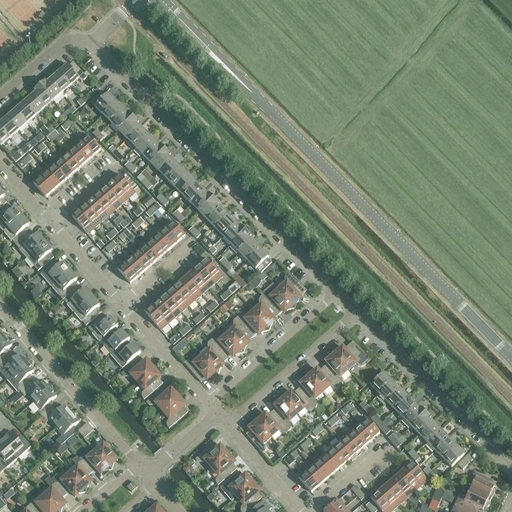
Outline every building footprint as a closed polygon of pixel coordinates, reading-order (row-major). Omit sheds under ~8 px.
[(59,69),(57,71),(70,87),(79,79),(82,83),(87,78),(73,63),(69,67),(67,65),(64,67),(63,66),(59,69)] [(52,77),(49,80),(61,94),(70,87),(57,71),(55,73),(51,77),(52,77)] [(46,81),(40,86),(53,101),(61,94),(49,80),(46,82),(46,81)] [(35,92),(32,95),(44,109),(53,101),(40,86),(34,91),(35,92)] [(95,107),(103,116),(117,102),(115,99),(115,100),(112,96),(111,97),(108,94),(106,96),(102,92),(91,103),(95,107)] [(25,99),(22,101),(36,116),(44,109),(32,95),(29,97),(28,96),(25,99)] [(17,107),(15,110),(27,124),(36,116),(22,101),(20,103),(17,106),(17,107)] [(103,116),(111,124),(124,111),(122,108),(123,107),(119,104),(117,102),(103,116)] [(7,114),(5,116),(18,131),(27,124),(15,110),(12,112),(11,111),(8,114),(7,114)] [(111,124),(119,132),(133,118),(128,112),(127,113),(124,111),(111,124)] [(0,122),(0,127),(10,139),(18,131),(5,116),(3,118),(0,120),(0,122)] [(119,132),(127,140),(140,127),(138,124),(139,123),(133,118),(119,132)] [(10,139),(0,127),(0,145),(3,150),(7,146),(5,143),(10,139)] [(127,140),(135,148),(149,134),(147,132),(144,129),(143,129),(140,127),(127,140)] [(47,139),(51,135),(48,130),(43,134),(47,139)] [(135,148),(143,156),(156,143),(154,140),(155,140),(151,136),(149,134),(135,148)] [(88,135),(80,142),(93,157),(101,150),(88,135)] [(80,142),(74,147),(87,163),(93,157),(80,142)] [(29,143),(20,151),(25,156),(33,148),(29,144),(29,143)] [(143,156),(151,164),(165,150),(160,145),(159,146),(156,143),(143,156)] [(74,147),(67,153),(80,168),(87,163),(74,147)] [(151,164),(159,172),(172,159),(170,157),(171,156),(165,150),(151,164)] [(11,158),(16,164),(25,156),(20,151),(11,158)] [(67,153),(60,159),(73,174),(80,168),(67,153)] [(60,159),(53,165),(66,180),(73,174),(60,159)] [(159,172),(167,181),(181,166),(179,164),(176,161),(175,162),(172,159),(159,172)] [(21,170),(24,167),(28,164),(25,160),(17,166),(21,170)] [(53,165),(46,171),(60,186),(66,180),(53,165)] [(167,181),(175,189),(188,175),(186,173),(187,172),(183,169),(184,168),(181,166),(167,181)] [(46,171),(40,177),(53,192),(60,186),(46,171)] [(175,189),(183,197),(198,183),(195,181),(192,177),(191,178),(188,175),(175,189)] [(120,176),(113,182),(129,200),(136,193),(120,176)] [(53,192),(40,177),(32,183),(46,198),(53,192)] [(113,182),(106,188),(122,206),(129,200),(113,182)] [(183,197),(191,205),(205,192),(202,189),(203,188),(199,185),(200,185),(198,183),(183,197)] [(106,188),(100,194),(115,211),(122,206),(106,188)] [(191,205),(199,213),(213,199),(208,193),(207,194),(205,192),(191,205)] [(100,194),(93,199),(108,217),(115,211),(100,194)] [(93,199),(86,205),(101,223),(108,217),(93,199)] [(199,213),(207,221),(221,208),(218,205),(219,204),(213,199),(199,213)] [(86,205),(79,211),(95,229),(101,223),(86,205)] [(9,206),(0,213),(0,228),(4,233),(23,217),(15,208),(13,211),(9,206)] [(207,221),(215,229),(230,215),(228,213),(227,213),(224,210),(223,211),(221,208),(207,221)] [(95,229),(79,211),(72,217),(88,235),(95,229)] [(215,229),(223,237),(237,224),(234,222),(235,221),(232,217),(230,215),(215,229)] [(11,241),(12,241),(16,245),(31,232),(27,227),(30,225),(23,217),(4,233),(11,241)] [(172,222),(165,228),(178,243),(185,237),(172,222)] [(223,237),(231,245),(246,231),(240,226),(239,227),(237,224),(223,237)] [(165,228),(158,234),(171,249),(178,243),(165,228)] [(189,232),(193,236),(197,232),(193,228),(189,232)] [(231,245),(239,254),(253,240),(250,238),(251,237),(246,231),(231,245)] [(19,250),(27,259),(45,243),(38,234),(35,237),(31,232),(16,245),(20,250),(19,250)] [(158,234),(151,239),(164,255),(171,249),(158,234)] [(151,239),(144,245),(158,261),(164,255),(151,239)] [(239,254),(247,262),(262,247),(260,245),(259,245),(256,242),(255,243),(253,240),(239,254)] [(34,267),(38,272),(54,258),(50,254),(53,251),(45,243),(27,259),(34,267)] [(144,245),(138,251),(151,266),(158,261),(144,245)] [(262,247),(247,262),(256,270),(260,274),(271,263),(267,259),(269,257),(266,254),(267,253),(264,250),(262,247)] [(138,251),(131,257),(144,272),(151,266),(138,251)] [(131,257),(124,263),(137,278),(144,272),(131,257)] [(219,263),(225,268),(229,264),(223,259),(219,263)] [(207,260),(200,266),(215,284),(223,278),(207,260)] [(56,261),(40,275),(51,288),(70,271),(63,263),(60,265),(56,261)] [(137,278),(124,263),(117,269),(130,284),(137,278)] [(200,266),(193,272),(209,290),(215,284),(200,266)] [(70,271),(51,288),(63,301),(79,287),(75,282),(78,280),(70,271)] [(193,272),(186,278),(202,296),(209,290),(193,272)] [(236,273),(232,277),(243,289),(247,284),(236,273)] [(254,288),(266,277),(262,273),(250,284),(254,288)] [(286,284),(279,291),(295,309),(297,303),(301,300),(299,298),(307,291),(289,273),(286,275),(285,277),(284,279),(285,281),(286,283),(286,284)] [(186,278),(180,284),(195,301),(202,296),(186,278)] [(180,284),(173,290),(188,307),(195,301),(180,284)] [(250,284),(244,288),(249,293),(254,289),(250,284)] [(260,295),(262,297),(278,316),(283,312),(284,314),(288,311),(295,309),(279,291),(273,284),(260,295)] [(67,305),(74,314),(93,297),(86,289),(83,291),(79,287),(63,301),(63,300),(67,305)] [(173,290),(166,295),(182,313),(188,307),(173,290)] [(166,295),(159,301),(175,319),(182,313),(166,295)] [(74,314),(81,322),(82,322),(86,326),(101,313),(97,308),(100,306),(93,297),(74,314)] [(261,306),(253,313),(269,332),(272,325),(275,322),(274,320),(278,316),(262,297),(261,298),(259,299),(259,301),(259,304),(260,306),(261,306)] [(159,301),(152,307),(168,325),(175,319),(159,301)] [(220,310),(224,314),(229,310),(224,305),(220,310)] [(168,325),(152,307),(145,313),(161,331),(168,325)] [(237,318),(236,319),(252,338),(257,334),(259,336),(262,333),(269,332),(253,313),(245,319),(243,317),(241,317),(239,317),(237,318)] [(104,316),(88,329),(92,334),(99,343),(100,342),(115,329),(118,327),(110,318),(108,320),(104,316)] [(235,329),(227,335),(244,354),(246,347),(249,344),(248,342),(252,338),(236,319),(235,320),(234,322),(233,324),(233,326),(234,328),(235,329)] [(104,347),(103,347),(111,356),(127,342),(129,340),(122,331),(119,334),(115,329),(100,342),(104,347)] [(0,364),(8,357),(4,353),(12,346),(8,342),(7,335),(0,341),(0,364)] [(211,341),(210,341),(227,361),(231,357),(233,358),(236,355),(244,354),(227,335),(220,342),(219,341),(217,340),(215,339),(213,339),(211,341)] [(209,351),(202,358),(218,376),(220,369),(224,366),(222,364),(227,361),(210,341),(209,342),(208,344),(207,346),(207,348),(208,350),(209,351)] [(111,356),(122,369),(141,353),(133,344),(130,347),(127,342),(111,356)] [(339,351),(332,352),(348,371),(356,364),(357,365),(358,366),(360,367),(363,367),(365,366),(371,360),(353,342),(344,350),(343,348),(339,351)] [(328,364),(323,368),(340,387),(341,387),(342,385),(342,383),(342,380),(341,378),(348,371),(332,352),(330,359),(326,362),(328,364)] [(0,364),(0,372),(7,381),(29,361),(23,359),(20,355),(12,362),(8,357),(0,364)] [(131,376),(138,383),(156,367),(150,365),(146,361),(145,363),(140,358),(121,375),(122,376),(124,377),(126,377),(128,377),(130,376),(131,376)] [(218,376),(202,358),(194,364),(193,363),(191,362),(189,362),(187,362),(185,363),(184,364),(201,383),(206,379),(207,381),(211,378),(218,376)] [(18,393),(20,392),(30,383),(26,378),(34,372),(31,368),(29,361),(7,381),(18,393)] [(156,367),(138,383),(144,391),(143,392),(142,394),(142,396),(142,398),(143,400),(144,401),(163,384),(159,379),(161,378),(158,374),(156,367)] [(313,373),(306,375),(323,393),(330,387),(331,387),(333,389),(335,389),(337,389),(339,388),(340,387),(323,368),(319,372),(317,370),(313,373)] [(371,386),(379,395),(393,381),(391,379),(388,375),(387,376),(384,373),(371,386)] [(302,386),(297,390),(314,410),(315,409),(316,407),(317,405),(316,403),(315,401),(315,400),(323,393),(306,375),(304,381),(300,385),(302,386)] [(366,380),(361,384),(364,388),(369,384),(366,380)] [(26,395),(33,403),(52,387),(45,384),(42,381),(34,387),(30,383),(20,392),(24,397),(26,395)] [(379,395),(387,403),(400,390),(398,387),(399,386),(395,383),(393,381),(379,395)] [(38,413),(42,418),(53,409),(49,404),(56,397),(53,394),(52,387),(33,403),(40,411),(38,413)] [(156,404),(162,412),(181,396),(174,394),(171,390),(169,391),(165,387),(146,403),(147,404),(149,406),(151,406),(153,406),(155,405),(156,404)] [(297,390),(293,394),(291,392),(288,396),(281,397),(297,416),(305,409),(306,410),(307,411),(308,411),(309,411),(310,411),(311,411),(312,411),(313,410),(314,410),(297,390)] [(387,403),(395,411),(409,397),(407,395),(404,391),(403,392),(400,390),(387,403)] [(181,396),(162,412),(169,420),(168,421),(167,422),(167,424),(167,427),(168,428),(169,429),(188,413),(184,408),(186,407),(183,403),(181,396)] [(276,409),(272,413),(288,432),(289,431),(291,429),(291,427),(291,425),(290,423),(289,422),(297,416),(281,397),(278,404),(275,407),(276,409)] [(395,411),(403,419),(416,406),(414,403),(415,403),(411,399),(412,399),(409,397),(395,411)] [(49,421),(55,429),(74,412),(67,410),(64,406),(56,413),(53,409),(42,418),(46,423),(49,421)] [(403,419),(411,427),(425,413),(420,408),(419,409),(416,406),(403,419)] [(74,412),(55,429),(62,436),(60,438),(64,443),(75,434),(71,430),(79,423),(75,419),(74,412)] [(262,418),(255,419),(271,438),(279,431),(280,432),(281,433),(283,434),(286,433),(288,432),(272,413),(267,417),(266,415),(262,418)] [(411,427),(419,435),(432,422),(430,420),(431,419),(425,413),(411,427)] [(271,438),(255,419),(253,426),(249,429),(251,431),(246,435),(263,454),(264,453),(265,451),(265,449),(265,447),(264,445),(263,445),(271,438)] [(366,419),(359,425),(372,440),(380,434),(366,419)] [(419,435),(427,444),(442,429),(439,427),(436,424),(435,425),(432,422),(419,435)] [(78,432),(84,439),(93,431),(87,424),(78,432)] [(359,425),(352,431),(366,446),(372,440),(359,425)] [(427,444),(435,452),(449,438),(446,436),(447,435),(443,432),(444,431),(442,429),(427,444)] [(352,431),(346,437),(359,452),(366,446),(352,431)] [(5,439),(3,441),(18,458),(31,447),(23,437),(18,442),(10,432),(4,438),(5,439)] [(388,439),(393,445),(397,441),(392,435),(388,439)] [(346,437),(339,442),(352,458),(359,452),(346,437)] [(435,452),(443,460),(458,445),(455,443),(455,444),(452,440),(451,441),(449,438),(435,452)] [(0,454),(2,456),(0,457),(0,463),(5,470),(18,458),(3,441),(1,443),(0,441),(0,454)] [(103,445),(110,453),(112,448),(106,442),(103,445)] [(339,442),(332,448),(345,464),(352,458),(339,442)] [(205,461),(212,469),(230,453),(224,450),(220,447),(219,448),(214,443),(195,460),(196,461),(198,462),(200,463),(202,463),(204,462),(205,461)] [(103,445),(95,452),(111,471),(114,464),(117,461),(110,453),(103,445)] [(458,445),(443,460),(451,468),(465,455),(462,452),(463,451),(459,448),(460,448),(458,445)] [(79,460),(81,461),(91,474),(96,470),(101,475),(104,472),(111,471),(95,452),(92,448),(79,460)] [(332,448),(325,454),(338,469),(345,464),(332,448)] [(281,449),(276,453),(281,459),(282,459),(286,455),(281,449)] [(230,453),(212,469),(218,477),(216,479),(216,481),(216,483),(217,485),(218,486),(237,470),(233,465),(235,463),(232,460),(230,453)] [(325,454),(318,460),(332,475),(338,469),(325,454)] [(294,460),(291,456),(284,462),(288,467),(296,461),(294,460)] [(458,465),(463,470),(472,461),(468,456),(458,465)] [(318,460),(312,466),(325,481),(332,475),(318,460)] [(77,468),(69,474),(86,493),(88,486),(92,483),(87,478),(91,474),(81,461),(75,466),(77,468)] [(412,463),(405,470),(420,488),(428,481),(412,463)] [(312,466),(305,472),(318,487),(325,481),(312,466)] [(405,470),(398,475),(414,493),(420,488),(405,470)] [(230,490),(236,498),(255,481),(248,479),(245,475),(243,477),(239,472),(220,489),(221,490),(223,491),(225,492),(227,491),(229,490),(230,490)] [(318,487),(305,472),(298,478),(311,493),(318,487)] [(474,483),(470,490),(491,500),(492,498),(495,491),(493,490),(494,488),(490,485),(489,483),(486,482),(487,479),(474,472),(470,481),(474,483)] [(60,479),(55,484),(66,496),(70,492),(75,498),(79,495),(86,493),(69,474),(62,481),(60,479)] [(398,475),(391,481),(407,499),(414,493),(398,475)] [(255,481),(236,498),(243,505),(242,506),(241,508),(241,510),(240,511),(246,511),(262,498),(258,494),(260,492),(257,488),(255,481)] [(391,481),(385,487),(400,505),(407,499),(391,481)] [(127,488),(132,493),(137,488),(133,483),(127,488)] [(52,490),(44,497),(57,511),(61,511),(62,509),(66,506),(61,500),(66,496),(55,484),(50,488),(52,490)] [(385,487),(378,493),(393,511),(400,505),(385,487)] [(8,500),(16,494),(13,490),(5,496),(8,500)] [(460,494),(455,506),(467,511),(471,511),(473,508),(476,510),(478,508),(483,511),(484,508),(486,510),(490,502),(490,503),(491,501),(490,501),(491,500),(470,490),(467,498),(460,494)] [(392,511),(393,511),(378,493),(371,499),(381,511),(392,511)] [(34,501),(29,506),(34,511),(57,511),(44,497),(36,503),(34,501)] [(264,501),(251,511),(268,511),(271,509),(264,501)] [(325,511),(340,511),(345,508),(339,501),(325,511)]
